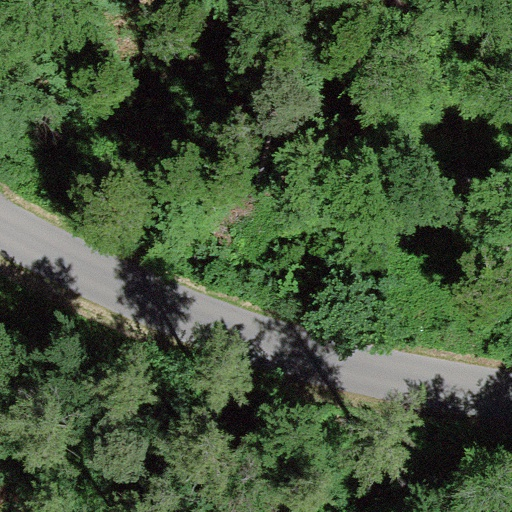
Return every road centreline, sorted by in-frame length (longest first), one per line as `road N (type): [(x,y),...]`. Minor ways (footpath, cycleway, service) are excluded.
road 1 (tertiary): [(183,315),(311,359),(511,395)]
road 2 (tertiary): [(183,315),(0,221)]
